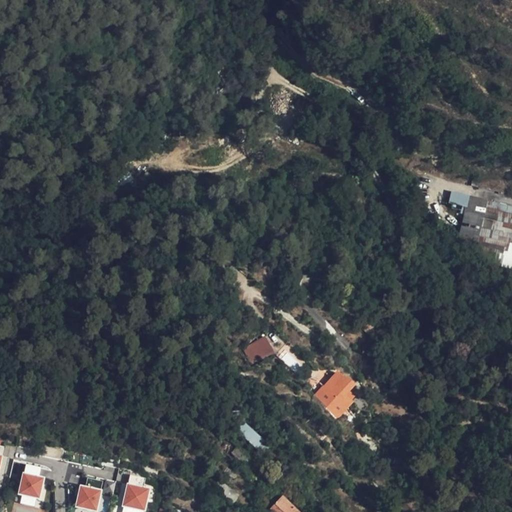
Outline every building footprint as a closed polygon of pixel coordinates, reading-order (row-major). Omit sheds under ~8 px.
[(511,206),(469,197),(461,230),(480,235),(476,251),(496,256),(493,269),(511,273),(511,206)] [(272,327),(268,322),(262,327),(265,332),(272,327)] [(304,337),(293,326),(289,331),(299,341),(304,337)] [(277,354),(291,344),(285,336),(271,347),(277,354)] [(368,368),(360,357),(355,361),(362,371),(368,368)] [(344,380),(337,374),(334,377),(325,387),(338,400),(346,407),(351,403),(343,395),(353,384),(346,378),(344,380)] [(338,400),(325,387),(320,392),(333,405),(338,400)] [(273,452),(246,429),(238,439),(266,461),(273,452)] [(18,503),(41,506),(46,476),(41,476),(42,467),(25,464),(18,503)] [(129,482),(144,485),(145,479),(131,476),(129,482)] [(119,479),(118,484),(118,490),(114,489),(113,496),(105,495),(103,509),(124,511),(128,480),(119,479)] [(238,496),(220,481),(212,490),(231,505),(238,496)] [(268,511),(269,511),(301,511),(300,511),(282,495),(268,511)]
